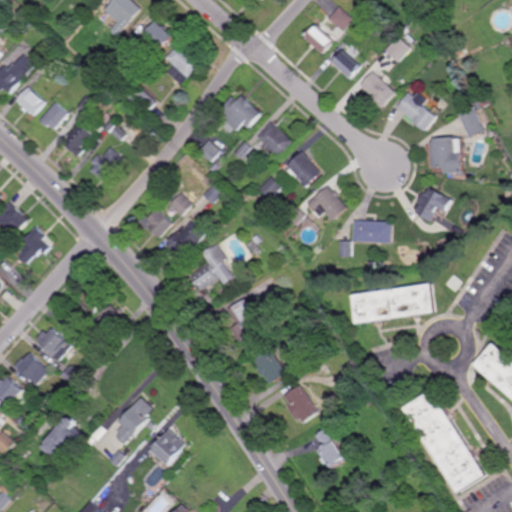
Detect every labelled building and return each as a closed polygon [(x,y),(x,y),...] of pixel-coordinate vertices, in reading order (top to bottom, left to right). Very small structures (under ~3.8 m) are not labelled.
[(121,38),(114,32),(121,23),(108,11),(119,0),(133,0),(146,11),(121,38)] [(346,32),(331,19),(342,7),(356,20),(346,32)] [(45,20),(39,14),(43,9),(49,15),(45,20)] [(164,28),(166,26),(170,29),(168,31),(176,38),(164,52),(153,42),(152,43),(149,41),(150,40),(147,37),(148,35),(146,33),(149,30),(151,32),(158,23),(164,28)] [(337,42),(326,54),(317,46),(315,49),(311,46),(314,43),(306,36),(308,34),(307,33),(309,30),(310,31),(316,24),(337,42)] [(134,55),(123,45),(133,34),(144,44),(134,55)] [(401,63),(389,51),(402,37),(415,49),(401,63)] [(187,48),(189,47),(205,61),(185,84),(169,70),(176,62),(169,57),(181,43),(187,48)] [(353,80),(344,72),(343,74),(339,71),(341,69),(334,63),(346,50),(365,66),(353,80)] [(95,66),(89,60),(97,52),(103,58),(95,66)] [(13,93),(6,87),(4,90),(0,86),(3,84),(0,81),(0,73),(7,65),(12,69),(26,53),(38,63),(13,93)] [(50,75),(41,66),(51,55),(60,63),(50,75)] [(385,110),(371,97),(373,95),(363,86),(376,72),(399,94),(385,110)] [(94,85),(90,82),(95,76),(99,80),(94,85)] [(37,114),(31,109),(29,111),(25,108),(28,106),(21,99),(32,86),(49,101),(37,114)] [(148,115),(130,99),(142,86),(160,102),(148,115)] [(466,101),(465,99),(463,101),(460,97),(472,89),(475,95),(466,101)] [(432,100),(427,106),(441,118),(429,132),(400,108),(412,93),(417,98),(422,92),(432,100)] [(87,111),(81,105),(90,95),(96,101),(87,111)] [(240,100),(244,96),(262,113),(249,127),(246,124),(240,131),(236,127),(231,133),(219,122),(224,117),(220,113),(236,95),(240,100)] [(487,108),(484,103),(492,98),(495,104),(487,108)] [(58,129),(53,124),(50,127),(43,120),(58,102),(71,113),(58,129)] [(473,139),(461,115),(478,107),(489,131),(473,139)] [(112,133),(106,127),(102,131),(99,129),(83,146),(87,150),(80,157),(69,146),(71,143),(67,139),(82,122),(89,129),(93,124),(99,123),(110,111),(122,122),(112,133)] [(134,127),(129,132),(131,134),(125,141),(115,132),(120,125),(122,127),(127,121),(134,127)] [(281,157),(259,137),(273,122),(295,141),(281,157)] [(494,139),(490,137),(490,132),(494,130),(498,132),(498,136),(494,139)] [(458,141),(464,140),(466,174),(446,175),(446,168),(434,169),(433,143),(435,143),(435,140),(458,138),(458,141)] [(214,163),(202,152),(212,140),(225,150),(214,163)] [(250,163),(237,154),(246,142),(259,152),(250,163)] [(126,158),(106,182),(92,170),(97,165),(94,161),(100,154),(104,158),(114,147),(126,158)] [(309,187),(300,177),(297,179),(290,170),(292,168),(289,165),(304,151),(324,174),(309,187)] [(273,199),(261,188),(273,176),(284,187),(273,199)] [(216,204),(206,195),(217,182),(227,190),(216,204)] [(336,192),(338,191),(342,196),(340,197),(350,209),(334,222),(328,214),(323,218),(311,204),(331,187),(336,192)] [(450,214),(443,210),(436,223),(419,213),(433,188),(457,202),(450,214)] [(186,217),(172,205),(183,193),(196,204),(186,217)] [(31,220),(21,231),(19,229),(15,234),(0,220),(0,214),(11,202),(31,220)] [(298,226),(289,218),(299,207),(308,215),(298,226)] [(176,224),(163,238),(151,228),(150,229),(142,222),(149,214),(153,217),(159,209),(176,224)] [(209,234),(186,260),(180,254),(178,256),(174,252),(176,250),(169,244),(186,226),(188,228),(194,221),(209,234)] [(396,223),(395,244),(356,243),(356,222),(396,223)] [(47,254),(44,252),(39,257),(38,255),(29,264),(21,256),(26,251),(20,246),(38,227),(48,236),(45,239),(54,248),(47,254)] [(259,245),(253,239),(258,235),(263,241),(259,245)] [(256,255),(249,245),(254,241),(262,251),(256,255)] [(342,258),(341,242),(354,242),(355,258),(342,258)] [(230,258),(224,261),(236,278),(227,285),(221,277),(220,278),(221,279),(204,291),(193,275),(209,263),(210,265),(212,264),(204,253),(214,246),(215,247),(219,244),(230,258)] [(319,254),(315,250),(320,245),(324,249),(319,254)] [(358,323),(354,294),(434,282),(438,312),(358,323)] [(99,289),(101,288),(107,293),(105,295),(108,298),(94,315),(80,302),(95,285),(99,289)] [(254,311),(258,309),(264,318),(257,322),(262,330),(258,333),(261,338),(245,349),(232,329),(239,325),(230,311),(247,300),(254,311)] [(119,310),(122,308),(127,313),(124,315),(129,320),(109,339),(95,324),(102,317),(102,316),(114,305),(119,310)] [(77,339),(67,330),(73,323),(83,332),(77,339)] [(75,346),(62,361),(42,343),(43,342),(39,339),(47,330),(50,334),(55,329),(75,346)] [(98,360),(90,351),(101,340),(109,349),(98,360)] [(511,391),(479,363),(498,341),(511,352),(511,391)] [(273,385),(267,377),(265,378),(259,369),(261,367),(256,359),(273,348),(290,373),(273,385)] [(39,386),(20,369),(27,361),(27,360),(34,353),(35,354),(35,355),(53,371),(39,386)] [(87,372),(82,367),(89,359),(94,364),(87,372)] [(353,381),(345,367),(357,359),(366,373),(353,381)] [(75,385),(64,376),(74,365),(85,374),(75,385)] [(26,390),(13,405),(0,393),(0,389),(2,387),(0,385),(5,379),(7,382),(11,377),(26,390)] [(305,425),(302,421),(299,422),(289,407),(291,405),(286,397),(303,386),(322,413),(305,425)] [(489,475),(461,492),(407,406),(435,389),(489,475)] [(145,411),(146,409),(152,415),(151,416),(154,419),(129,446),(120,437),(123,434),(121,432),(126,426),(123,423),(139,406),(145,411)] [(0,408),(7,414),(4,418),(9,421),(1,431),(0,430),(0,408)] [(31,432),(20,423),(26,417),(36,425),(31,432)] [(64,464),(47,448),(50,444),(49,443),(72,417),(80,424),(78,426),(87,435),(85,438),(86,439),(64,464)] [(157,430),(151,426),(154,421),(160,425),(157,430)] [(96,447),(90,441),(105,425),(110,431),(96,447)] [(343,453),(346,451),(351,457),(333,469),(329,463),(327,464),(323,458),(324,457),(319,449),(325,445),(318,435),(330,427),(338,439),(335,441),(343,453)] [(181,436),(182,434),(186,438),(184,439),(191,445),(172,466),(155,451),(157,449),(155,446),(163,437),(166,439),(174,430),(181,436)] [(7,456),(0,449),(0,439),(7,432),(19,443),(7,456)] [(400,446),(394,437),(401,432),(407,442),(400,446)] [(121,468),(113,461),(123,450),(130,456),(121,468)] [(101,507),(106,511),(86,511),(95,502),(112,482),(118,487),(101,507)] [(4,511),(0,508),(0,497),(5,492),(15,501),(4,511)]
